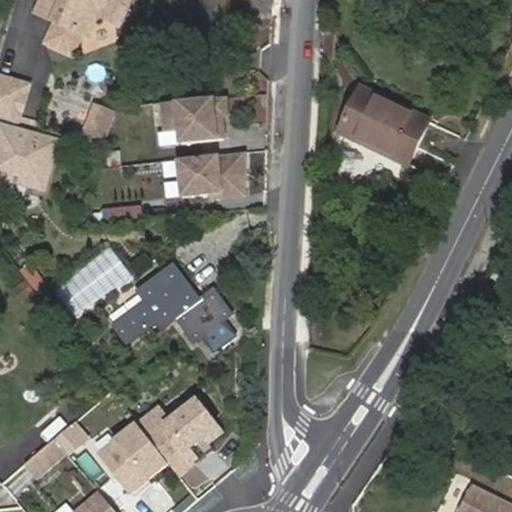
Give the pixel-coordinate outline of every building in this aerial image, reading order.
[(52,26),(61,0),(50,0),(41,21),(52,26)] [(72,0),(61,0),(52,26),(58,29),(72,0)] [(126,5),(112,0),(72,0),(58,29),(62,30),(77,37),(85,41),(90,43),(101,22),(115,28),(126,5)] [(132,0),(130,6),(141,10),(145,0),(132,0)] [(130,6),(126,5),(115,28),(118,29),(130,6)] [(128,34),(141,10),(130,6),(118,29),(128,34)] [(77,37),(62,30),(52,50),(75,61),(85,41),(77,37)] [(0,78),(0,88),(21,96),(15,114),(24,118),(34,90),(0,78)] [(21,96),(0,88),(0,120),(21,128),(24,118),(15,114),(21,96)] [(403,167),(424,119),(360,90),(339,137),(403,167)] [(225,102),(158,107),(160,139),(177,137),(178,148),(224,145),(222,122),(227,122),(225,102)] [(97,119),(85,151),(104,158),(115,125),(97,119)] [(432,123),(424,119),(403,167),(409,170),(432,123)] [(62,142),(0,124),(0,182),(47,195),(62,142)] [(245,159),(178,164),(183,203),(211,200),(211,205),(244,201),(245,159)] [(176,265),(153,280),(154,324),(158,321),(171,312),(178,321),(192,311),(182,297),(194,291),(176,265)] [(154,324),(153,280),(139,292),(147,304),(114,328),(125,344),(154,324)] [(202,303),(194,291),(182,297),(192,311),(202,303)] [(202,303),(192,311),(178,321),(192,343),(201,338),(213,355),(229,344),(219,326),(226,320),(211,298),(202,303)] [(171,312),(158,321),(163,331),(178,321),(171,312)] [(226,431),(198,401),(155,435),(159,451),(180,477),(226,431)] [(72,422),(52,438),(64,451),(65,453),(85,437),(72,422)] [(137,426),(97,454),(136,501),(169,469),(137,426)] [(52,438),(24,463),(35,476),(64,451),(52,438)] [(177,511),(179,511),(195,496),(169,471),(153,487),(177,511)] [(511,511),(511,506),(470,487),(457,511),(511,511)] [(115,511),(97,491),(72,511),(115,511)]
